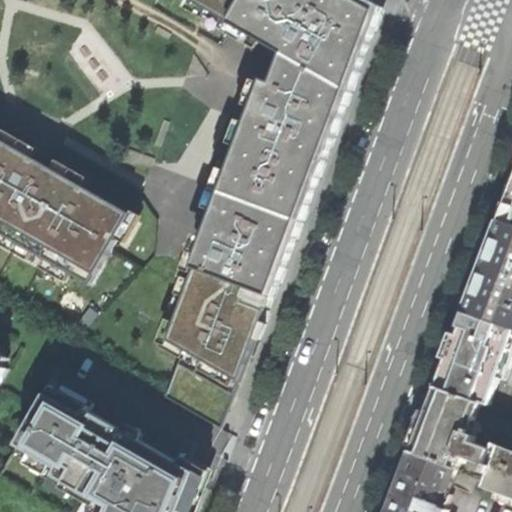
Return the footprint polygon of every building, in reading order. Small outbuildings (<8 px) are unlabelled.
[(181,0),(282,57),(274,78),(264,74),(259,89),(248,117),(239,114),(193,235),(203,239),(200,246),(197,254),(188,250),(151,347),(176,361),(161,400),(226,437),(238,404),(260,347),(264,348),(279,309),(274,307),(281,290),(285,292),(290,278),(295,265),(291,263),(297,246),(301,248),(318,202),(314,201),(321,184),(324,186),(329,173),(334,159),(331,157),(332,155),(335,156),(350,116),(346,115),(347,113),(350,115),(367,69),(364,68),(367,61),(375,38),(378,39),(383,26),(376,8),(362,0),(181,0)] [(0,132),(0,239),(93,293),(139,213),(28,149),(0,132)] [(511,202),(503,225),(511,227),(511,202)] [(511,227),(503,225),(485,272),(468,317),(511,332),(511,227)] [(467,333),(464,341),(510,358),(511,358),(511,332),(468,317),(462,331),(467,333)] [(462,331),(459,339),(464,341),(467,333),(462,331)] [(492,409),(510,358),(464,341),(459,339),(439,391),(481,406),(492,409)] [(0,428),(6,418),(0,414),(0,408),(1,407),(0,406),(0,393),(15,367),(0,358),(0,428)] [(97,511),(198,511),(207,492),(213,479),(57,390),(20,446),(57,467),(48,487),(77,502),(80,495),(100,506),(97,511)] [(439,391),(414,457),(457,472),(461,461),(465,462),(466,460),(487,469),(485,476),(489,478),(484,491),(495,495),(511,501),(511,452),(497,447),(494,453),(474,445),(476,439),(470,436),(481,406),(439,391)] [(397,500),(392,511),(442,511),(457,472),(414,457),(411,465),(397,500)] [(493,500),(511,507),(511,501),(495,495),(493,500)]
